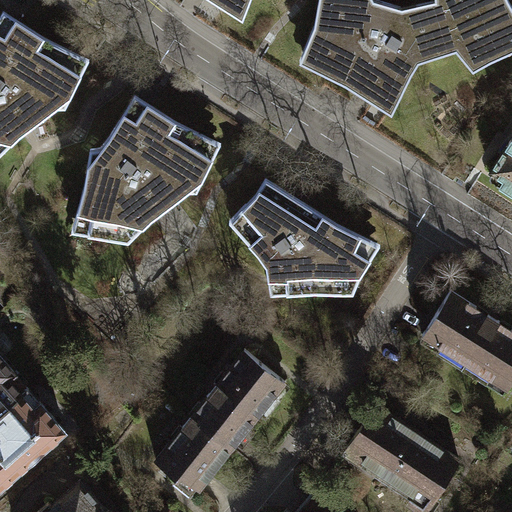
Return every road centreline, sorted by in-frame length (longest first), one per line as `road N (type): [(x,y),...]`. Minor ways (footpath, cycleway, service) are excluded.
road 1 (residential): [(117,0),(447,214)]
road 2 (residential): [(236,511),(279,462),(447,214)]
